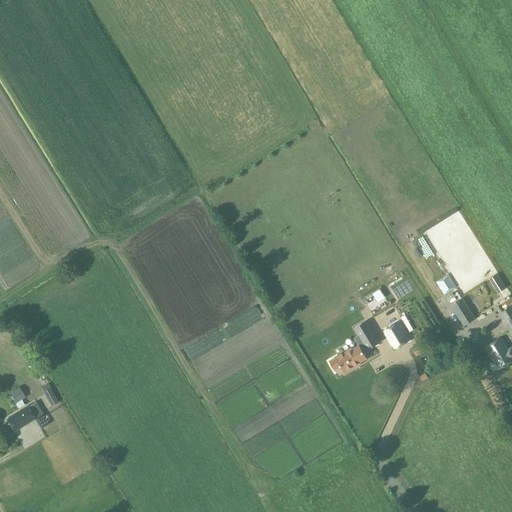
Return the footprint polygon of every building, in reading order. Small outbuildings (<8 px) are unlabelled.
[(419,253),(426,269),(439,263),(433,248),(419,253)] [(447,274),(441,277),(446,284),(451,281),(447,274)] [(490,279),(498,293),(507,288),(498,274),(490,279)] [(473,322),(461,302),(450,309),(463,329),(473,322)] [(511,306),(499,314),(511,335),(511,306)] [(366,322),(356,328),(364,343),(368,349),(368,350),(379,343),(366,322)] [(398,323),(385,331),(395,349),(408,341),(398,323)] [(498,370),(511,361),(511,355),(509,350),(508,350),(501,338),(485,348),(498,370)] [(332,360),(330,362),(335,371),(341,367),(345,374),(361,364),(360,363),(367,359),(363,352),(368,349),(364,343),(353,350),(352,349),(332,360)] [(7,393),(14,390),(11,380),(4,382),(7,393)] [(56,397),(51,388),(50,388),(48,384),(42,388),(44,392),(43,392),(52,407),(59,403),(56,397)] [(24,397),(19,388),(10,393),(16,403),(24,397)] [(15,433),(36,420),(35,419),(44,414),(36,402),(29,407),(28,406),(7,420),(15,433)]
